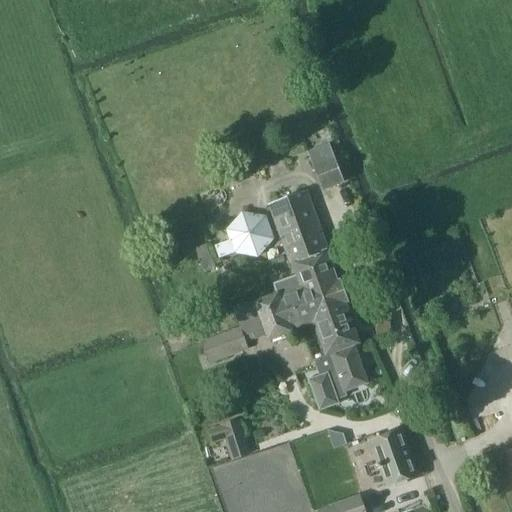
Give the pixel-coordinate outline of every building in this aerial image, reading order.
[(329,145),(308,153),(323,192),(344,184),(329,145)] [(278,297),(293,335),(294,334),(293,333),(314,325),(315,325),(312,316),(346,302),(339,282),(337,283),(326,253),(328,252),(306,193),(270,206),(292,267),(293,267),(302,290),(280,298),(280,296),(278,297)] [(293,335),(278,297),(256,305),(270,343),(293,335)] [(354,348),(354,347),(360,345),(345,305),(347,304),(346,302),(312,316),(315,325),(314,325),(326,356),(326,358),(354,348)] [(211,364),(249,350),(242,332),(204,345),(211,364)] [(326,356),(314,360),(320,375),(308,380),(320,412),(341,404),(339,400),(348,397),(347,393),(368,385),(354,348),(326,358),(326,356)] [(253,455),(240,421),(223,427),(236,462),(253,455)] [(387,488),(418,477),(401,432),(371,443),(387,488)] [(364,511),(360,497),(329,508),(330,511),(364,511)]
